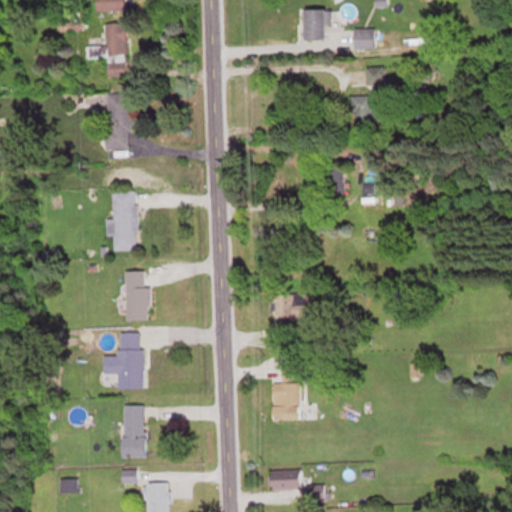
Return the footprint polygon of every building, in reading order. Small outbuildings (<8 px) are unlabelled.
[(96,0),(96,10),(127,10),(126,0),(96,0)] [(304,38),(330,38),(330,7),(304,7),(304,38)] [(126,23),(99,23),(99,44),(87,44),(87,57),(109,57),(109,74),(126,74),(126,23)] [(375,28),(354,28),(354,46),(375,46),(375,28)] [(132,92),(105,92),(105,146),(133,146),(132,92)] [(375,94),(354,94),(354,121),(384,121),(384,99),(375,99),(375,94)] [(323,190),(337,190),(337,166),(323,166),(323,190)] [(113,189),(114,215),(107,216),(108,233),(115,233),(115,247),(138,247),(136,188),(113,189)] [(127,268),(127,317),(149,317),(149,268),(127,268)] [(319,292),(273,292),(273,315),(319,315),(319,292)] [(143,386),(143,330),(120,330),(120,354),(105,354),(105,371),(119,372),(118,386),(143,386)] [(274,381),(274,417),(300,417),(300,359),(283,359),(283,381),(274,381)] [(146,454),(146,403),(124,403),(124,454),(146,454)] [(138,468),(123,468),(123,480),(138,480),(138,468)] [(302,468),(270,468),(270,486),(302,486),(302,468)] [(61,490),(77,490),(77,478),(61,478),(61,490)] [(148,480),(147,511),(170,511),(171,480),(148,480)]
